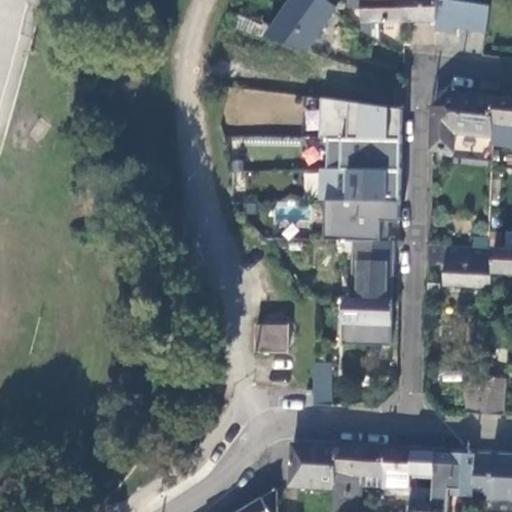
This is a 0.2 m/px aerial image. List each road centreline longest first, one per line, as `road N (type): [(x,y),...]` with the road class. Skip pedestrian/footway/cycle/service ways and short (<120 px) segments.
road 1 (residential): [(511,78),(422,67),(411,428)]
road 2 (residential): [(411,428),(267,424),(216,485),(172,511)]
